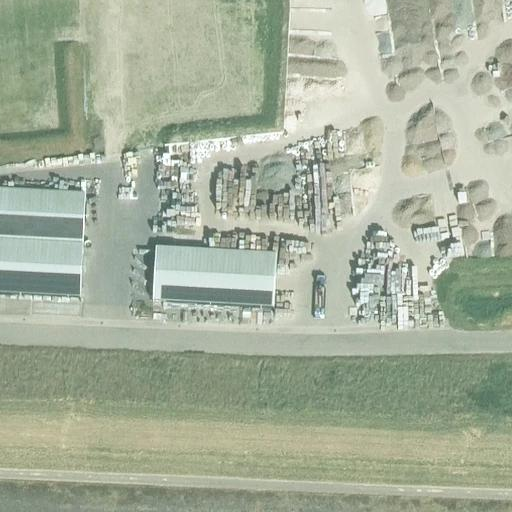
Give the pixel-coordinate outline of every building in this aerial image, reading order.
[(258,177),(288,176),(288,162),(258,163),(258,177)] [(0,192),(0,295),(80,300),(85,197),(0,192)] [(218,200),(204,199),(201,231),(216,232),(218,200)] [(372,211),(371,234),(392,236),(393,212),(372,211)] [(276,257),(156,251),(153,304),(273,310),(276,257)]
